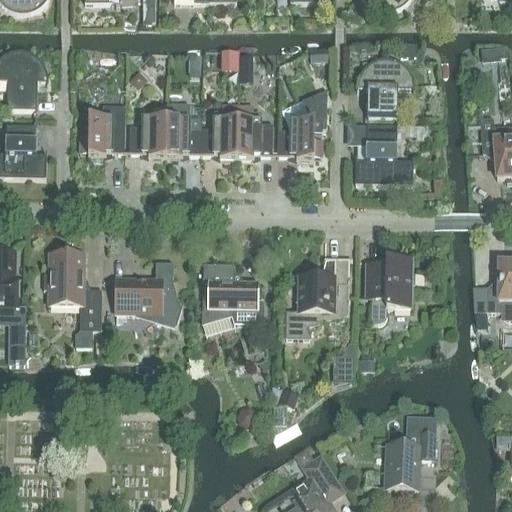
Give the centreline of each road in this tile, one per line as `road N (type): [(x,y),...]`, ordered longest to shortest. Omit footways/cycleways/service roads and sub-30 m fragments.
road 1 (residential): [(337,222),(59,218)]
road 2 (residential): [(337,222),(511,224)]
road 3 (residential): [(59,218),(64,93)]
road 4 (residential): [(337,222),(339,99)]
